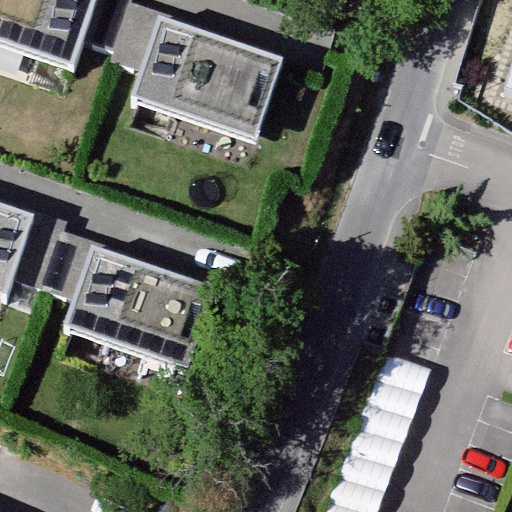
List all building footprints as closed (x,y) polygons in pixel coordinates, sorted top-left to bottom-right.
[(116,4),(105,0),(0,0),(0,64),(83,95),(116,4)] [(292,76),(150,30),(120,120),(262,167),(292,76)] [(511,64),(498,105),(511,109),(511,64)] [(40,233),(0,218),(0,323),(7,326),(40,233)] [(216,296),(89,252),(53,354),(180,398),(216,296)] [(389,350),(334,511),(386,511),(436,365),(389,350)]
